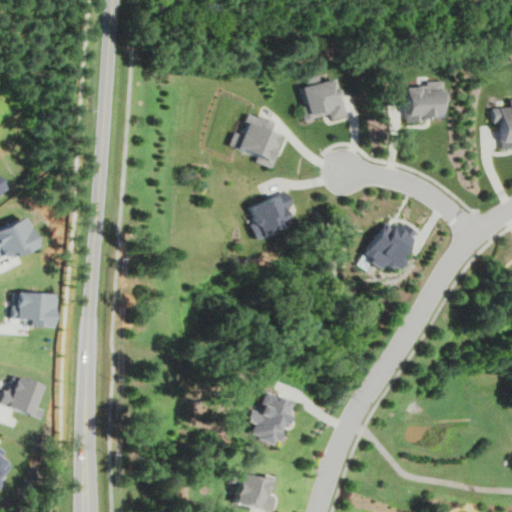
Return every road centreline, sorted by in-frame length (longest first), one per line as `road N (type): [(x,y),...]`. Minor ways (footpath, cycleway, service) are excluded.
road 1 (tertiary): [(111,0),(87,511)]
road 2 (residential): [(511,208),(452,259),(387,357),(349,422),(316,511)]
road 3 (residential): [(477,233),(422,187),(343,169)]
